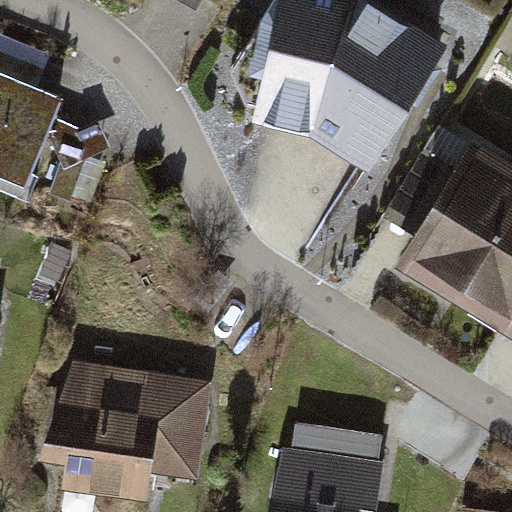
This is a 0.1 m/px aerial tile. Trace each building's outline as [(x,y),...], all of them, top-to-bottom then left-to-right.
[(273,17),(256,91),(311,104),(334,119),(325,132),(360,154),(432,41),(398,19),(397,22),(373,7),(343,0),(265,0),(256,14),(273,17)] [(71,92),(0,66),(0,163),(40,178),(71,92)] [(409,251),(458,281),(511,191),(511,182),(468,155),(409,251)] [(511,191),(458,281),(505,310),(511,298),(511,191)] [(190,437),(198,381),(72,362),(72,364),(78,365),(73,400),(59,398),(44,436),(63,443),(58,476),(138,488),(143,460),(176,465),(180,436),(190,437)] [(369,477),(319,470),(316,491),(271,484),(267,511),(347,511),(349,505),(364,507),(369,477)]
